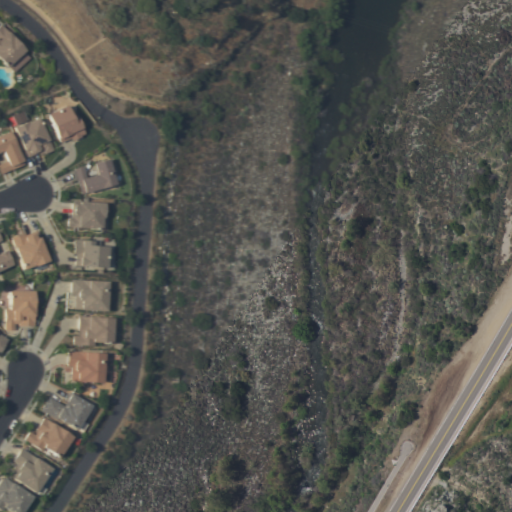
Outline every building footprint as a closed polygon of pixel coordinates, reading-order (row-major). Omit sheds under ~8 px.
[(0,24),(23,50),(22,51),(27,58),(12,72),(6,66),(4,67),(0,62),(0,24)] [(66,105),(69,113),(74,111),(84,134),(80,135),(80,137),(71,141),(70,138),(59,143),(47,114),(66,105)] [(13,127),(17,126),(12,116),(23,111),(28,122),(37,118),(47,139),(52,150),(43,154),(43,153),(39,155),(38,152),(27,157),(13,127)] [(0,134),(9,131),(23,164),(0,174),(0,163),(6,161),(1,151),(0,151),(0,134)] [(107,159),(114,184),(80,194),(77,184),(77,183),(73,169),(82,166),(85,177),(95,174),(92,163),(107,159)] [(103,203),(102,218),(101,218),(100,229),(66,227),(67,217),(70,218),(71,201),(103,203)] [(48,261),(34,267),(33,265),(23,270),(10,237),(16,235),(16,236),(23,233),(24,235),(36,230),(48,261)] [(99,241),(98,246),(107,247),(105,268),(74,266),(75,254),(72,254),(73,239),(99,241)] [(0,252),(5,250),(11,265),(0,270),(0,252)] [(107,282),(106,301),(107,301),(107,310),(105,310),(105,311),(74,309),(74,295),(70,295),(70,280),(107,282)] [(33,291),(33,326),(18,326),(18,324),(13,324),(13,330),(4,330),(4,309),(8,309),(8,291),(33,291)] [(112,318),(110,343),(93,342),(93,346),(71,345),(72,336),(78,336),(79,331),(76,331),(77,316),(112,318)] [(103,353),(102,372),(103,372),(102,381),(101,381),(101,383),(69,381),(70,366),(66,366),(67,351),(103,353)] [(75,430),(56,419),(55,420),(40,411),(41,409),(40,408),(46,398),(47,399),(48,397),(63,406),(65,402),(63,400),(68,393),(89,406),(75,430)] [(71,437),(57,458),(43,448),(41,451),(23,439),(28,432),(33,435),(36,431),(34,430),(42,417),(71,437)] [(50,469),(34,493),(7,475),(13,466),(14,467),(16,464),(12,461),(20,449),(50,469)] [(31,496),(20,511),(8,511),(3,508),(1,511),(0,510),(0,480),(2,477),(31,496)]
